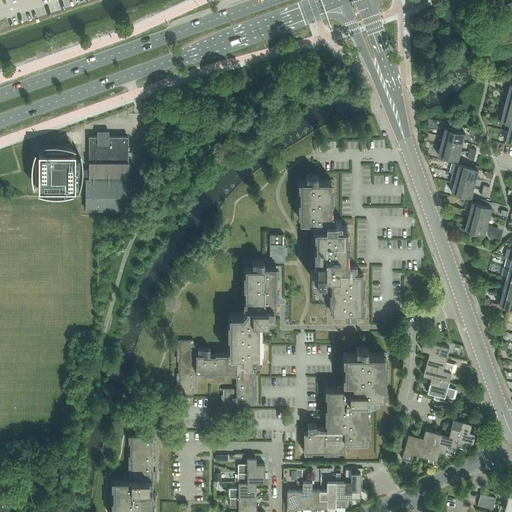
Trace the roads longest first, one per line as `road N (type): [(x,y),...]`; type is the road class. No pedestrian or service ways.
road 1 (primary): [(0,121),(340,0)]
road 2 (primary): [(268,0),(0,95)]
road 3 (tertiary): [(464,307),(404,137)]
road 4 (residential): [(277,511),(277,447),(187,447)]
road 5 (tertiary): [(343,0),(404,137)]
road 6 (tertiary): [(404,137),(364,0)]
road 7 (residential): [(401,405),(408,325),(464,307)]
road 8 (tertiary): [(511,433),(464,307)]
